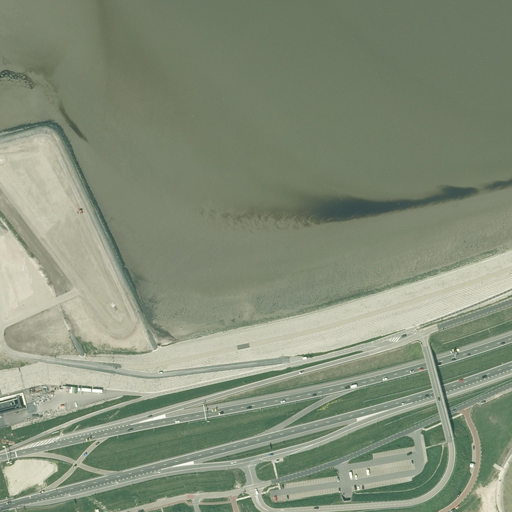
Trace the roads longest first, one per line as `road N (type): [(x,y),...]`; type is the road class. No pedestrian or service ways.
road 1 (motorway): [(511,338),(329,390),(131,428)]
road 2 (unclassified): [(280,511),(415,502),(441,483),(452,455),(421,334)]
road 3 (unclassified): [(253,487),(341,460),(511,385)]
road 4 (motorway): [(388,347),(131,428)]
road 5 (motorway): [(157,466),(411,399)]
road 6 (unclassified): [(301,361),(159,375),(55,362)]
road 7 (motorway): [(246,460),(327,437),(411,399)]
road 8 (unclassified): [(152,395),(301,361)]
road 9 (unclassified): [(127,511),(253,487)]
